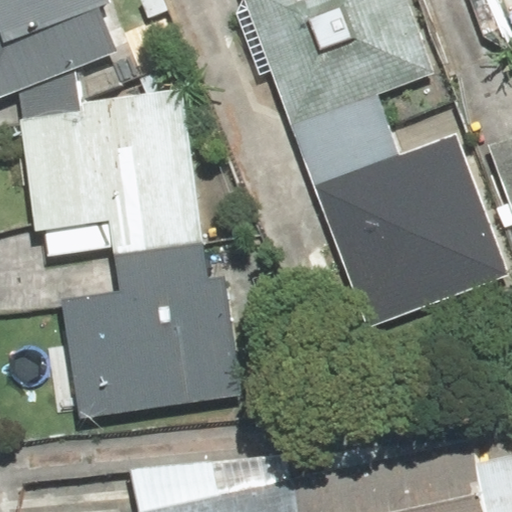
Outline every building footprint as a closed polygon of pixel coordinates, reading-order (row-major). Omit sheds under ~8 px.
[(0,0),(0,101),(25,92),(27,120),(88,114),(84,70),(127,54),(110,8),(118,5),(115,0),(0,0)] [(249,0),(369,331),(511,279),(511,277),(460,134),(404,154),(382,94),(439,74),(412,0),(249,0)] [(191,102),(27,122),(41,229),(114,220),(123,292),(69,299),(84,419),(251,399),(236,278),(213,281),(191,102)] [(511,137),(497,142),(511,189),(511,137)] [(143,511),(511,511),(511,459),(487,465),(482,441),(143,511)]
